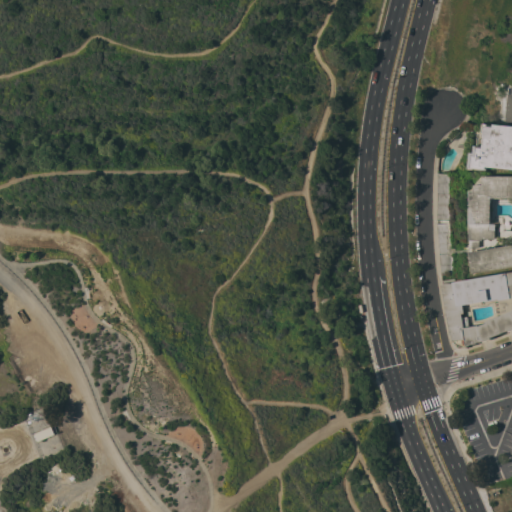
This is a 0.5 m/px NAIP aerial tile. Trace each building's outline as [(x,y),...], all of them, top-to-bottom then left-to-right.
[(511,125),(511,168),(487,166),(487,168),(473,167),(473,169),(469,168),(471,152),(474,152),(475,146),(483,147),(484,142),(485,142),(486,137),(482,137),(488,123),(488,124),(494,125),(494,123),(511,125)] [(470,135),(469,145),(462,144),(463,134),(470,135)] [(437,220),(437,173),(447,174),(446,220),(438,220),(437,220)] [(511,266),(472,273),(468,252),(511,244),(511,197),(491,197),(491,224),(495,224),(495,238),(482,238),(482,240),(480,240),(480,247),(470,247),(470,240),(469,240),(469,190),(474,190),(474,184),(482,184),(483,175),(511,175),(511,266)] [(441,274),(437,223),(446,223),(450,273),(442,274),(441,274)] [(459,345),(456,344),(454,340),(453,341),(451,334),(450,335),(442,281),(455,279),(511,270),(511,328),(489,338),(476,343),(465,346),(461,346),(459,345)] [(51,426),(54,435),(38,442),(34,433),(51,426)]
